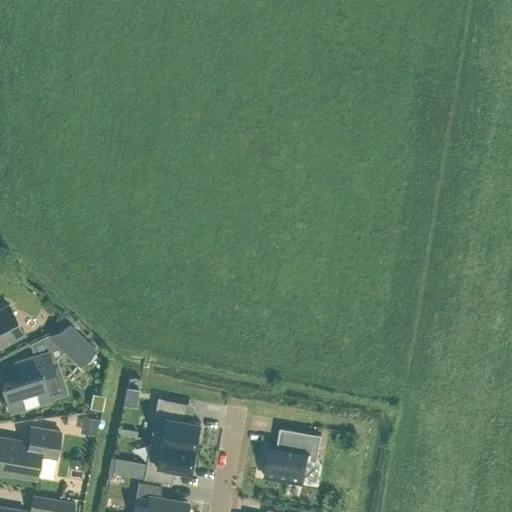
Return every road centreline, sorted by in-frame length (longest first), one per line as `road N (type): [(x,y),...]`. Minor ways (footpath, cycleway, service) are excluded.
road 1 (residential): [(79,0),(64,81),(276,220)]
road 2 (residential): [(221,0),(456,74)]
road 3 (residential): [(276,220),(234,411)]
road 4 (residential): [(456,74),(426,244)]
road 5 (residential): [(426,244),(276,220)]
